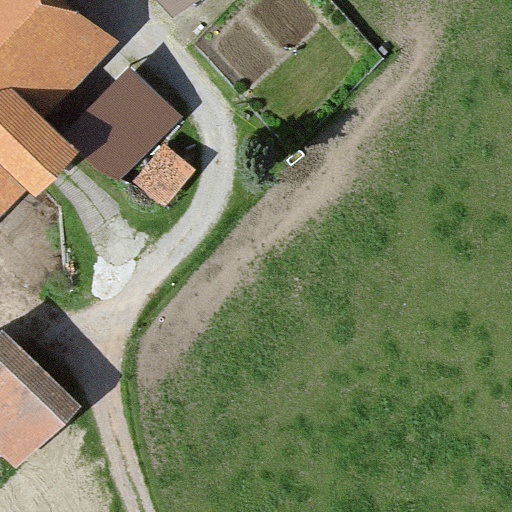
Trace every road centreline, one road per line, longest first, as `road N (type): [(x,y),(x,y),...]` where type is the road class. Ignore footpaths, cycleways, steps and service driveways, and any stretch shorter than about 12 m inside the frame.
road 1 (track): [(116,0),(191,90),(219,185),(81,357),(143,511)]
road 2 (track): [(140,278),(61,178)]
